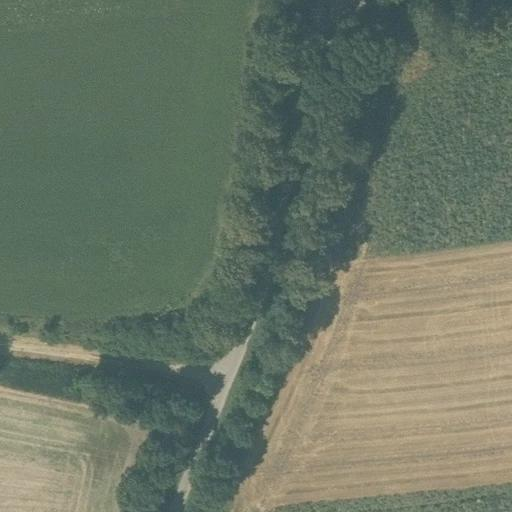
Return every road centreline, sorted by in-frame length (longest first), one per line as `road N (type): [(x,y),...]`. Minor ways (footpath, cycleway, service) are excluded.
road 1 (track): [(231,372),(265,287),(329,3)]
road 2 (track): [(231,372),(0,344)]
road 3 (track): [(181,511),(231,372)]
